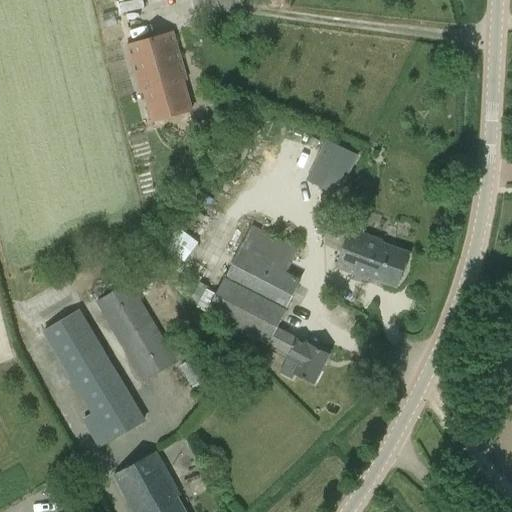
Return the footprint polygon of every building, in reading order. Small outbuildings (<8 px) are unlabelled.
[(106,27),(117,24),(114,12),(102,15),(106,27)] [(152,121),(192,110),(183,80),(187,79),(173,32),(127,45),(140,92),(144,91),(152,121)] [(253,174),(293,175),(295,137),(254,136),(253,174)] [(315,149),(319,141),(312,137),(308,145),(315,149)] [(327,178),(322,189),(338,197),(357,158),(325,142),(311,170),(327,178)] [(162,205),(150,208),(154,223),(165,220),(162,205)] [(453,215),(445,211),(441,218),(448,223),(453,215)] [(197,241),(170,221),(157,238),(184,259),(197,241)] [(268,345),(278,328),(288,309),(287,308),(302,279),(287,272),(299,248),(253,225),(240,248),(241,249),(228,275),(226,274),(206,312),(268,345)] [(398,288),(411,252),(383,242),(383,240),(351,228),(337,268),(368,280),(369,278),(398,288)] [(177,360),(180,359),(175,350),(172,352),(130,281),(96,301),(143,381),(178,361),(177,360)] [(146,421),(79,309),(42,331),(91,414),(84,418),(99,447),(132,429),(146,421)] [(279,372),(292,378),(294,372),(315,382),(329,355),(278,328),(268,345),(263,356),(282,365),(279,372)] [(193,387),(203,381),(190,360),(180,366),(193,387)] [(186,511),(178,497),(182,495),(157,451),(114,474),(134,511),(186,511)]
